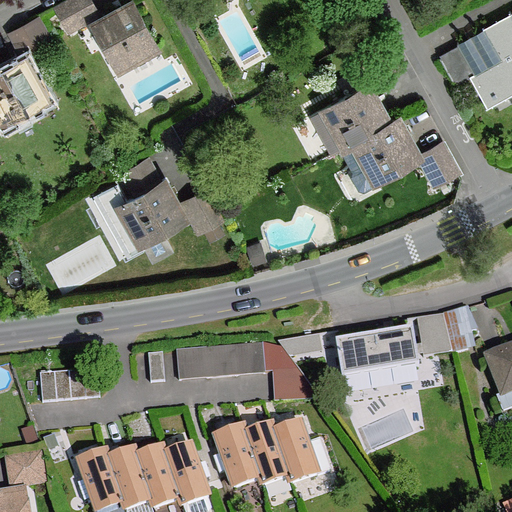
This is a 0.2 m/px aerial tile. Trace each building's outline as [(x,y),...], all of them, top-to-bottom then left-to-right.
[(69,30),(90,19),(117,66),(159,43),(134,0),(126,0),(102,14),(94,0),(62,0),(55,4),(69,30)] [(487,105),(511,91),(511,14),(510,12),(457,41),(459,44),(475,73),(470,75),(487,105)] [(25,58),(0,71),(0,114),(7,127),(56,100),(34,59),(59,46),(43,17),(12,34),(25,58)] [(385,35),(360,48),(376,79),(401,66),(385,35)] [(455,84),(470,75),(475,73),(459,44),(439,55),(455,84)] [(433,185),(460,171),(443,139),(422,150),(400,108),(389,113),(369,77),(317,105),(340,149),(348,145),(369,184),(418,157),(433,185)] [(138,195),(119,205),(143,250),(194,222),(201,235),(228,221),(210,188),(186,201),(172,174),(165,177),(153,155),(124,170),(138,195)] [(443,313),(418,316),(425,354),(452,349),(476,344),(471,328),(476,327),(466,306),(443,313)] [(412,325),(338,337),(343,368),(417,357),(412,325)] [(320,333),(279,340),(291,355),(322,351),(320,333)] [(176,351),(179,381),(273,372),(275,398),(319,396),(280,344),(263,344),(176,351)] [(511,345),(481,359),(499,400),(511,394),(511,345)] [(149,354),(151,382),(165,381),(162,353),(149,354)] [(86,399),(100,397),(97,369),(83,371),(86,399)] [(72,400),(86,399),(83,371),(69,372),(72,400)] [(57,401),(72,400),(69,372),(55,373),(57,401)] [(43,402),(57,401),(55,373),(40,374),(43,402)] [(290,486),(316,477),(296,423),(273,431),(270,424),(244,433),(242,426),(211,437),(231,491),(260,481),(262,488),(288,479),(290,486)] [(210,499),(191,444),(164,454),(162,448),(134,458),(132,450),(106,459),(104,452),(73,463),(90,511),(108,511),(119,508),(119,511),(132,511),(149,506),(151,511),(155,511),(179,503),(182,509),(210,499)] [(42,455),(4,462),(9,490),(47,483),(42,455)] [(0,511),(26,511),(25,500),(0,503),(0,511)]
